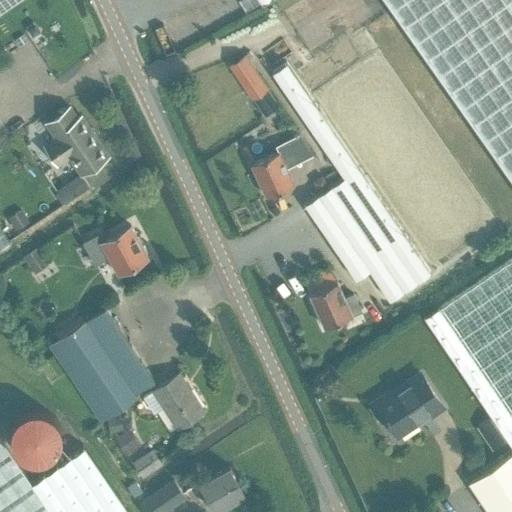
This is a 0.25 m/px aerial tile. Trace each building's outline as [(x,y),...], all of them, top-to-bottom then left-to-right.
[(511,0),(386,0),(511,178),(511,0)] [(229,63),(252,97),(266,87),(243,53),(229,63)] [(286,62),(272,71),(345,176),(333,184),(306,202),(358,277),(369,270),(389,299),(430,270),(286,62)] [(69,156),(81,174),(108,155),(81,115),(77,118),(69,106),(45,122),(56,137),(44,145),(57,164),(69,156)] [(299,134),(275,145),(278,150),(251,162),(266,196),(294,183),(287,168),(314,155),(299,134)] [(321,175),(311,182),(318,191),(327,185),(321,175)] [(16,228),(28,220),(21,209),(9,217),(16,228)] [(0,248),(15,238),(0,217),(0,248)] [(118,273),(148,256),(130,224),(101,240),(97,232),(82,241),(94,263),(105,258),(103,255),(107,253),(118,273)] [(37,247),(24,256),(29,264),(43,255),(37,247)] [(511,511),(511,256),(424,316),(511,446),(511,451),(468,481),(488,511),(511,511)] [(338,280),(309,293),(324,327),(352,314),(362,310),(354,291),(344,296),(338,280)] [(105,305),(48,343),(100,420),(137,396),(134,392),(154,379),(105,305)] [(153,388),(154,389),(143,396),(154,412),(164,405),(178,426),(204,409),(180,371),(153,388)] [(421,374),(391,395),(389,391),(371,403),(382,420),(386,417),(397,433),(427,412),(430,415),(443,406),(421,374)] [(118,429),(116,416),(108,417),(110,431),(118,429)] [(129,427),(114,436),(126,454),(140,445),(129,427)] [(0,511),(51,511),(31,481),(0,435),(0,511)] [(129,511),(84,445),(31,481),(51,511),(129,511)] [(162,463),(153,448),(133,461),(142,476),(162,463)] [(230,464),(198,482),(214,510),(246,493),(230,464)] [(172,477),(137,501),(144,511),(164,511),(186,497),(172,477)]
